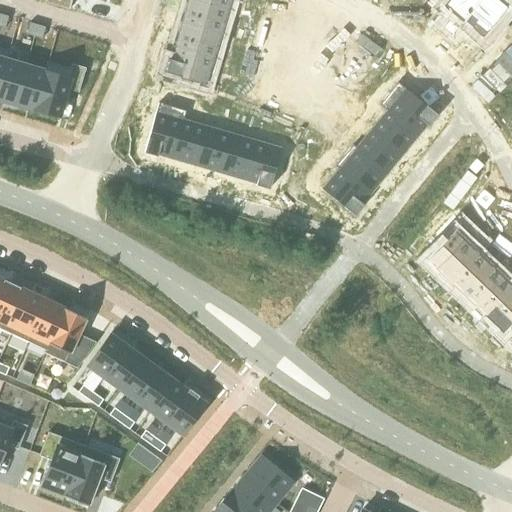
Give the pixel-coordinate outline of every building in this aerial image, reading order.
[(45,0),(45,3),(69,10),(72,0),(45,0)] [(192,0),(189,0),(182,23),(221,35),(228,11),(192,0)] [(192,0),(228,11),(230,0),(192,0)] [(442,0),(440,4),(443,7),(453,15),(463,23),(481,0),(442,0)] [(498,0),(481,0),(447,42),(456,50),(472,30),(486,42),(496,29),(493,26),(507,8),(498,0)] [(256,19),(260,7),(252,5),(249,17),(256,19)] [(1,15),(0,17),(0,27),(5,29),(9,17),(1,15)] [(453,15),(437,35),(447,42),(463,23),(453,15)] [(253,31),(256,19),(249,17),(245,28),(253,31)] [(30,23),(27,35),(34,37),(38,25),(30,23)] [(182,23),(175,48),(214,59),(221,35),(182,23)] [(38,25),(34,37),(42,39),(46,28),(38,25)] [(0,82),(7,61),(10,52),(0,48),(0,82)] [(169,59),(165,73),(206,85),(214,59),(175,48),(172,60),(169,59)] [(246,56),(238,53),(234,65),(242,67),(246,56)] [(7,61),(0,82),(0,100),(15,105),(26,66),(7,61)] [(45,72),(34,110),(58,117),(67,89),(79,93),(86,69),(74,65),(72,65),(71,69),(47,62),(45,72)] [(239,79),(242,67),(234,65),(231,77),(239,79)] [(402,65),(397,71),(407,79),(412,73),(402,65)] [(26,66),(15,105),(34,110),(45,72),(26,66)] [(380,104),(380,105),(387,111),(388,110),(419,136),(427,125),(429,127),(438,116),(398,83),(380,104)] [(233,98),(237,87),(229,84),(225,96),(233,98)] [(190,96),(178,93),(176,100),(188,104),(190,96)] [(212,111),(214,103),(203,99),(200,107),(212,111)] [(159,103),(144,153),(158,157),(159,155),(171,159),(183,120),(184,121),(186,111),(185,111),(159,103)] [(226,106),(214,103),(212,111),(224,114),(226,106)] [(358,103),(350,112),(357,117),(364,108),(358,103)] [(387,111),(372,130),(403,155),(419,136),(388,110),(387,111)] [(349,127),(357,117),(350,112),(343,121),(349,127)] [(260,125),(263,117),(251,114),(249,121),(260,125)] [(274,120),(263,117),(260,125),(272,128),(274,120)] [(183,120),(171,159),(196,166),(207,127),(184,121),(183,120)] [(207,127),(196,166),(220,173),(231,134),(207,127)] [(357,148),(356,149),(387,175),(403,155),(372,130),(357,148)] [(231,134),(220,173),(244,180),(255,141),(231,134)] [(305,137),(303,144),(315,148),(317,140),(305,137)] [(255,141),(244,180),(257,184),(256,186),(270,190),(282,149),(255,141)] [(312,156),(315,148),(303,144),(301,152),(312,156)] [(336,166),(335,166),(339,170),(340,169),(371,194),(387,175),(356,149),(357,148),(353,145),(352,146),(336,166)] [(339,170),(322,190),(355,217),(364,206),(362,204),(371,194),(340,169),(339,170)] [(445,243),(427,261),(444,277),(472,248),(473,249),(479,242),(462,226),(464,225),(454,215),(436,234),(445,243)] [(472,248),(444,277),(458,291),(459,291),(487,263),(486,262),(473,249),(472,248)] [(487,263),(459,291),(459,292),(473,306),(501,277),(500,276),(487,263)] [(501,277),(473,306),(474,306),(486,317),(511,290),(511,280),(504,273),(500,276),(501,277)] [(0,279),(0,310),(12,285),(0,279)] [(12,285),(0,310),(0,329),(11,335),(31,293),(12,285)] [(511,290),(486,317),(502,333),(511,341),(511,339),(511,290)] [(31,293),(11,335),(29,343),(48,301),(31,293)] [(48,301),(29,343),(45,350),(46,351),(65,309),(48,301)] [(45,350),(44,353),(65,363),(77,368),(96,343),(79,334),(86,319),(65,309),(46,351),(45,350)] [(110,335),(88,366),(104,378),(127,347),(110,335)] [(127,347),(104,378),(120,389),(142,358),(127,347)] [(142,358),(120,389),(135,401),(158,370),(142,358)] [(0,363),(0,373),(6,376),(9,368),(0,363)] [(21,370),(16,380),(30,386),(34,376),(21,370)] [(158,370),(135,401),(151,412),(173,381),(158,370)] [(173,381),(151,412),(166,423),(189,392),(188,392),(173,381)] [(83,385),(78,393),(88,400),(93,393),(83,385)] [(189,392),(166,423),(183,435),(205,404),(197,398),(199,396),(189,390),(188,392),(189,392)] [(93,393),(88,400),(98,407),(104,400),(93,393)] [(114,408),(109,415),(119,423),(124,416),(114,408)] [(124,416),(119,423),(129,430),(135,423),(124,416)] [(0,461),(6,445),(19,450),(27,426),(14,421),(10,430),(0,426),(0,461)] [(145,431),(140,438),(150,445),(156,438),(145,431)] [(48,433),(39,456),(52,461),(42,486),(64,495),(65,495),(84,446),(48,433)] [(156,438),(150,445),(160,452),(166,445),(156,438)] [(64,495),(64,497),(88,506),(98,478),(111,483),(120,459),(84,446),(65,495),(64,495)] [(150,453),(141,465),(153,473),(162,461),(150,453)] [(262,457),(244,479),(275,505),(293,482),(262,457)] [(229,498),(228,499),(244,511),(268,511),(275,505),(244,479),(229,498)] [(218,510),(216,511),(244,511),(228,499),(229,498),(227,496),(216,509),(218,510)]
